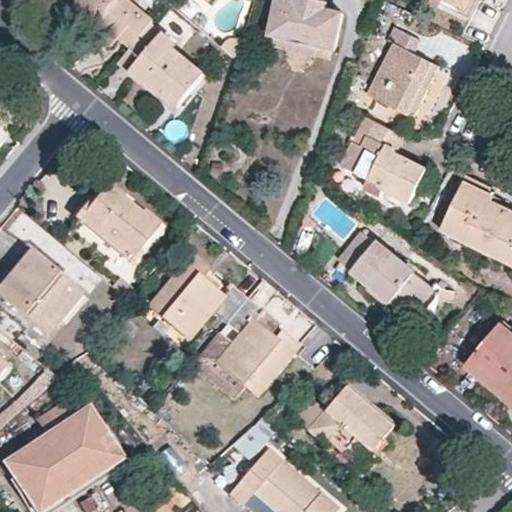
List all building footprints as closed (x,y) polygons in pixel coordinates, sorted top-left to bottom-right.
[(131,0),(74,0),(69,7),(112,43),(120,34),(131,43),(151,19),(152,17),(131,0)] [(333,49),(344,7),(326,3),(326,0),(273,0),(265,32),(277,35),(327,48),(333,49)] [(180,101),(205,71),(174,45),(178,40),(151,19),(131,43),(117,59),(144,81),(146,79),(161,92),(165,88),(180,101)] [(389,38),(394,41),(369,93),(413,115),(439,64),(414,51),(420,38),(395,25),(389,38)] [(309,57),(311,52),(326,55),(327,48),(277,35),(275,43),(284,45),(284,55),(291,62),(298,64),(304,62),(309,57)] [(165,88),(161,92),(176,105),(180,101),(165,88)] [(369,117),(344,165),(372,178),(368,188),(382,196),(386,189),(412,203),(427,169),(398,154),(408,134),(405,135),(369,117)] [(511,264),(511,210),(495,202),(496,196),(467,182),(443,230),(511,264)] [(141,219),(144,216),(108,186),(92,206),(88,203),(76,217),(129,262),(155,231),(141,219)] [(155,231),(159,227),(144,216),(141,219),(155,231)] [(365,233),(342,259),(412,319),(437,289),(380,241),(377,244),(365,233)] [(5,301),(48,336),(81,293),(31,251),(15,269),(25,278),(5,301)] [(150,305),(190,339),(213,311),(228,324),(249,300),(235,288),(227,298),(202,277),(208,270),(191,256),(150,305)] [(0,287),(0,297),(5,301),(25,278),(15,269),(0,287)] [(130,299),(137,292),(122,279),(115,287),(130,299)] [(281,331),(275,340),(252,320),(261,310),(249,300),(228,324),(241,334),(219,363),(236,378),(258,396),(265,389),(299,347),(281,331)] [(511,333),(502,325),(469,368),(509,400),(511,395),(511,333)] [(229,386),(236,378),(219,363),(212,371),(229,386)] [(0,411),(0,426),(56,377),(45,368),(0,411)] [(325,411),(309,431),(325,445),(330,440),(349,458),(360,444),(370,452),(381,439),(393,424),(346,386),(325,411)] [(294,418),(309,431),(325,411),(310,399),(294,418)] [(285,410),(276,401),(260,417),(270,424),(285,410)] [(38,511),(122,459),(89,409),(8,463),(38,511)] [(270,424),(260,417),(233,442),(251,457),(276,430),(270,424)] [(381,439),(370,452),(378,458),(388,445),(381,439)] [(246,504),(256,493),(278,511),(336,511),(339,510),(268,450),(231,492),(246,504)] [(255,511),(278,511),(256,493),(246,504),(255,511)]
